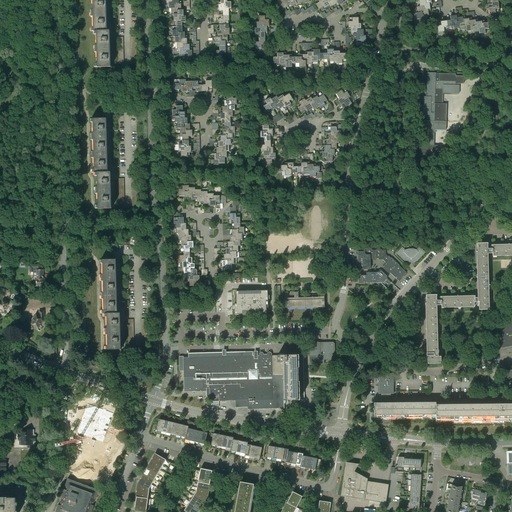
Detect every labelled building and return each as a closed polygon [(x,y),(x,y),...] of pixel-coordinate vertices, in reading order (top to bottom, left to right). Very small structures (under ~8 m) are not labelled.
[(169,9),(171,9),(175,9),(175,5),(179,4),(178,0),(172,0),(173,2),(169,3),(169,9)] [(220,0),(221,5),(225,5),(225,9),(229,9),(231,9),(231,2),(227,2),(227,0),(220,0)] [(284,0),(274,0),(272,2),(274,5),(275,4),(279,10),(284,7),(284,6),(281,3),(285,1),(284,0)] [(284,0),(285,1),(281,3),(284,6),(284,7),(285,8),(290,5),(288,1),(289,0),(284,0)] [(325,0),(317,0),(319,2),(316,4),(319,10),(324,6),(322,3),(326,0),(325,0)] [(325,0),(326,0),(322,3),(324,6),(326,8),(331,5),(329,1),(330,0),(325,0)] [(419,0),(420,6),(420,7),(423,6),(424,10),(428,9),(428,10),(430,9),(429,3),(425,4),(424,0),(423,0),(421,0),(419,0)] [(496,13),(499,13),(499,9),(499,6),(498,3),(492,4),(492,7),(488,8),(489,14),(496,13)] [(94,32),(97,32),(107,31),(106,4),(93,5),(94,32)] [(171,15),(173,15),(177,15),(177,10),(181,10),(181,4),(179,4),(175,5),(175,9),(171,9),(171,15)] [(221,15),(223,15),(229,14),(229,9),(225,9),(225,5),(221,5),(219,5),(219,11),(220,11),(221,15)] [(417,7),(418,13),(422,12),(422,16),(427,16),(429,16),(428,10),(428,9),(424,10),(423,6),(420,7),(420,6),(417,7)] [(174,21),(176,21),(180,20),(180,16),(184,16),(184,10),(181,10),(177,10),(177,15),(173,15),(174,21)] [(259,12),(259,22),(263,22),(263,26),(267,26),(269,26),(269,20),(265,20),(265,12),(259,12)] [(418,13),(416,13),(417,19),(421,19),(421,23),(427,22),(427,16),(422,16),(422,12),(418,13)] [(219,19),(219,25),(226,25),(225,21),(229,21),(229,14),(223,15),(223,19),(219,19)] [(176,21),(176,27),(182,26),(182,23),(186,23),(186,16),(184,16),(180,16),(180,20),(176,21)] [(448,30),(454,29),(453,22),(457,22),(456,18),(457,18),(456,16),(450,17),(450,20),(447,21),(448,27),(448,30)] [(454,29),(460,28),(459,24),(463,23),(463,19),(463,17),(457,18),(456,18),(457,22),(453,22),(454,29)] [(349,28),(351,28),(355,28),(354,24),(359,24),(358,18),(348,18),(349,28)] [(460,30),(466,29),(466,25),(470,25),(469,21),(469,19),(463,19),(463,23),(459,24),(460,28),(460,30)] [(466,32),(472,31),(473,31),(472,27),(476,26),(475,22),(476,22),(475,20),(469,21),(470,25),(466,25),(466,29),(466,32)] [(444,28),(448,27),(447,21),(440,22),(441,26),(437,26),(438,33),(444,32),(444,28)] [(473,33),(479,32),(478,28),(482,28),(482,24),(482,21),(476,22),(475,22),(476,26),(472,27),(473,31),(472,31),(473,33)] [(257,22),(257,28),(261,28),(261,32),(265,32),(267,32),(267,26),(263,26),(263,22),(259,22),(257,22)] [(351,34),(353,34),(357,34),(357,30),(361,30),(361,23),(359,24),(354,24),(355,28),(351,28),(351,34)] [(479,32),(479,34),(485,33),(485,30),(489,29),(488,23),(482,24),(482,28),(478,28),(479,32)] [(219,25),(219,31),(223,31),(223,35),(227,35),(230,35),(230,28),(226,28),(226,25),(219,25)] [(172,37),(175,37),(178,37),(178,33),(183,32),(182,26),(176,27),(176,30),(172,30),(172,37)] [(259,35),(259,39),(265,38),(265,32),(261,32),(261,28),(257,28),(255,28),(255,35),(259,35)] [(353,40),(356,40),(359,40),(359,36),(364,36),(363,30),(361,30),(357,30),(357,34),(353,34),(353,40)] [(107,31),(97,32),(98,68),(111,67),(110,31),(107,31)] [(217,31),(217,37),(221,37),(221,41),(225,41),(228,41),(227,35),(223,35),(223,31),(219,31),(217,31)] [(175,43),(177,43),(181,43),(181,39),(185,39),(185,38),(185,32),(183,32),(178,33),(178,37),(175,37),(175,43)] [(356,40),(356,46),(362,46),(362,42),(366,42),(366,36),(364,36),(359,36),(359,40),(356,40)] [(219,43),(219,47),(226,47),(225,41),(221,41),(221,37),(217,37),(215,37),(215,43),(219,43)] [(177,49),(179,49),(183,49),(183,45),(187,45),(187,44),(187,38),(185,38),(185,39),(181,39),(181,43),(177,43),(177,49)] [(265,38),(259,39),(259,42),(255,42),(255,49),(261,48),(261,45),(265,45),(265,38)] [(180,55),(182,55),(186,55),(186,51),(190,50),(190,44),(187,44),(187,45),(183,45),(183,49),(179,49),(180,55)] [(215,51),(216,57),(224,57),(224,53),(226,53),(226,47),(219,47),(219,51),(215,51)] [(327,53),(324,53),(324,60),(329,60),(330,60),(330,55),(334,55),(334,52),(334,49),(327,49),(327,53)] [(182,55),(182,61),(188,61),(188,57),(192,57),(192,50),(190,50),(186,51),(186,55),(182,55)] [(313,50),(313,52),(314,52),(314,56),(318,56),(318,60),(324,60),(324,53),(320,54),(320,50),(313,50)] [(340,51),(334,52),(334,55),(330,55),(330,60),(329,60),(330,62),(336,62),(336,57),(340,57),(340,54),(340,51)] [(307,52),(307,55),(308,58),(312,58),(312,63),(318,62),(318,60),(318,56),(314,56),(314,52),(313,52),(307,52)] [(273,64),(279,64),(279,59),(283,59),(283,55),(283,53),(277,53),(277,57),(273,57),(273,64)] [(346,53),(340,54),(340,57),(336,57),(336,62),(336,64),(342,64),(342,60),(346,60),(346,53)] [(279,66),(285,66),(286,66),(285,61),(289,61),(289,57),(290,57),(289,55),(283,55),(283,59),(279,59),(279,64),(279,66)] [(301,55),(301,57),(302,61),(306,61),(306,65),(312,65),(312,63),(312,58),(308,58),(307,55),(301,55)] [(286,66),(285,66),(285,68),(292,68),(292,64),(296,64),(295,57),(290,57),(289,57),(289,61),(285,61),(286,66)] [(301,57),(295,57),(296,64),(299,64),(299,67),(306,67),(306,65),(306,61),(302,61),(301,57)] [(442,145),(434,145),(434,130),(446,130),(447,104),(443,104),(443,93),(459,94),(459,84),(463,84),(464,76),(456,76),(456,74),(436,73),(428,73),(427,97),(423,97),(422,115),(430,115),(430,121),(426,121),(426,129),(427,129),(427,133),(426,133),(425,145),(420,145),(420,157),(435,158),(435,152),(441,152),(442,145)] [(186,86),(186,82),(186,79),(179,80),(174,80),(174,82),(173,82),(173,80),(169,80),(169,87),(170,87),(173,87),(176,87),(176,90),(182,90),(182,86),(186,86)] [(182,90),(182,92),(188,92),(188,91),(192,91),(192,88),(191,81),(186,82),(186,86),(182,86),(182,90)] [(198,81),(191,81),(192,88),(196,88),(196,92),(202,91),(202,85),(198,85),(198,81)] [(205,85),(202,85),(202,91),(208,91),(208,90),(212,89),(212,87),(212,81),(205,81),(205,85)] [(336,94),(339,99),(343,97),(345,100),(348,98),(350,97),(345,88),(336,94)] [(226,95),(226,101),(230,101),(230,105),(235,105),(237,105),(237,98),(233,98),(233,94),(226,95)] [(289,94),(284,97),(286,100),(283,102),(285,106),(286,108),(291,104),(289,101),(293,99),(289,94)] [(283,95),(278,98),(280,101),(276,103),(278,107),(279,109),(285,106),(283,102),(286,100),(284,97),(283,95)] [(324,95),(318,98),(320,101),(317,103),(319,107),(320,109),(326,105),(329,103),(327,100),(324,95)] [(277,96),(271,99),(273,103),(270,105),(272,108),(273,110),(278,107),(276,103),(280,101),(278,98),(277,96)] [(317,96),(312,99),(314,102),(311,105),(313,108),(314,110),(319,107),(317,103),(320,101),(318,98),(317,96)] [(271,99),(270,97),(265,101),(267,104),(263,106),(267,112),(272,108),(270,105),(273,103),(271,99)] [(311,97),(306,100),(306,101),(308,104),(304,106),(306,110),(307,111),(313,108),(311,105),(314,102),(312,99),(311,97)] [(343,109),(344,108),(346,111),(353,106),(348,98),(345,100),(343,97),(339,99),(337,100),(343,109)] [(306,101),(306,100),(305,99),(299,102),(301,105),(298,107),(301,113),(306,110),(304,106),(308,104),(306,101)] [(224,101),(224,107),(228,107),(228,111),(233,111),(235,111),(235,105),(230,105),(230,101),(226,101),(224,101)] [(173,117),(175,117),(175,116),(179,116),(178,112),(183,112),(183,106),(176,106),(176,107),(173,107),(173,110),(172,110),(173,117)] [(222,107),(222,113),(226,113),(226,117),(231,117),(233,117),(233,111),(228,111),(228,107),(224,107),(222,107)] [(177,122),(177,123),(181,122),(181,118),(185,118),(185,112),(183,112),(178,112),(179,116),(175,116),(175,117),(175,123),(177,122)] [(231,123),(231,117),(226,117),(226,113),(222,113),(220,113),(220,119),(222,119),(222,123),(224,123),(231,123)] [(177,129),(180,128),(183,128),(183,124),(188,124),(187,118),(185,118),(181,118),(181,122),(177,123),(177,129)] [(93,119),(94,146),(107,145),(106,119),(93,119)] [(224,123),(224,129),(228,129),(229,133),(233,133),(235,133),(235,126),(231,127),(231,123),(224,123)] [(180,135),(182,134),(186,134),(186,130),(190,130),(190,124),(188,124),(183,124),(183,128),(180,128),(180,135)] [(262,125),(262,131),(266,131),(266,135),(271,135),(273,135),(272,125),(262,125)] [(330,127),(330,133),(334,133),(334,137),(339,137),(341,137),(341,131),(342,131),(342,125),(339,125),(336,125),(336,127),(330,127)] [(222,129),(222,135),(226,135),(226,139),(231,139),(233,139),(233,133),(229,133),(228,129),(224,129),(222,129)] [(182,134),(182,141),(189,140),(189,137),(192,136),(192,130),(190,130),(186,130),(186,134),(182,134)] [(264,138),(264,141),(271,141),(271,135),(266,135),(266,131),(262,131),(260,131),(260,138),(264,138)] [(328,133),(328,139),(332,139),(332,143),(337,143),(339,143),(339,137),(334,137),(334,133),(330,133),(328,133)] [(220,135),(220,141),(224,141),(224,145),(229,145),(231,145),(231,139),(226,139),(226,135),(222,135),(220,135)] [(326,139),(326,145),(326,146),(330,145),(330,149),(335,149),(337,149),(337,143),(332,143),(332,139),(328,139),(326,139)] [(189,146),(189,140),(182,141),(182,144),(178,144),(178,145),(175,145),(175,151),(179,150),(179,151),(181,151),(181,150),(185,150),(185,147),(189,146)] [(218,141),(218,147),(218,148),(222,147),(222,151),(227,151),(229,151),(229,145),(224,145),(224,141),(220,141),(218,141)] [(261,152),(263,152),(263,151),(267,151),(267,147),(271,147),(271,141),(264,141),(264,145),(261,145),(261,152)] [(95,173),(97,173),(108,172),(107,145),(94,146),(95,173)] [(324,146),(324,152),(328,152),(328,156),(333,155),(333,156),(335,155),(335,149),(330,149),(330,145),(326,146),(326,145),(324,146)] [(181,150),(181,151),(181,157),(187,157),(187,153),(191,152),(191,146),(189,146),(185,147),(185,150),(181,150)] [(216,148),(216,154),(220,154),(220,158),(224,157),(224,158),(227,158),(227,151),(222,151),(222,147),(218,148),(218,147),(216,148)] [(263,158),(265,158),(265,157),(269,157),(269,153),(273,153),(273,147),(271,147),(267,147),(267,151),(263,151),(263,152),(263,158)] [(324,152),(322,152),(322,158),(326,158),(326,162),(333,162),(333,156),(333,155),(328,156),(328,152),(324,152)] [(265,157),(265,158),(266,164),(272,163),(272,160),(276,159),(276,153),(273,153),(269,153),(269,157),(265,157)] [(216,154),(214,154),(214,160),(210,160),(210,162),(207,162),(204,162),(204,165),(219,165),(219,164),(225,164),(224,158),(224,157),(220,158),(220,154),(216,154)] [(297,173),(303,173),(303,169),(307,169),(307,165),(307,162),(301,163),(301,166),(297,167),(297,173)] [(291,173),(297,173),(297,167),(293,167),(293,163),(287,163),(287,165),(287,169),(291,169),(291,173)] [(303,175),(309,175),(310,175),(310,171),(313,171),(313,167),(313,164),(307,165),(307,169),(303,169),(303,173),(303,175)] [(292,175),(291,173),(291,169),(287,169),(287,165),(281,165),(281,166),(281,172),(285,172),(285,176),(292,175)] [(316,177),(316,179),(322,178),(321,172),(320,173),(320,166),(313,167),(313,171),(310,171),(310,175),(309,175),(310,177),(316,177)] [(108,172),(97,173),(98,209),(111,208),(110,172),(108,172)] [(179,196),(185,196),(185,192),(189,192),(189,188),(189,185),(182,186),(182,189),(179,190),(179,196)] [(185,198),(191,198),(191,194),(195,194),(195,190),(195,187),(189,188),(189,192),(185,192),(185,196),(185,198)] [(191,200),(197,200),(197,196),(201,196),(201,192),(201,189),(195,190),(195,194),(191,194),(191,198),(191,200)] [(197,202),(203,202),(203,198),(207,198),(207,194),(207,191),(201,192),(201,196),(197,196),(197,200),(197,202)] [(203,204),(209,204),(210,204),(210,200),(214,200),(213,196),(213,194),(207,194),(207,198),(203,198),(203,202),(203,204)] [(210,204),(209,204),(210,206),(216,206),(216,202),(220,202),(220,203),(226,203),(226,196),(220,196),(213,196),(214,200),(210,200),(210,204)] [(236,217),(236,207),(233,207),(230,208),(230,214),(230,220),(231,220),(232,224),(234,224),(240,223),(240,217),(236,217)] [(174,228),(176,228),(176,227),(180,227),(180,223),(184,223),(184,217),(177,217),(177,212),(173,212),(174,221),(174,228)] [(176,234),(178,234),(182,234),(182,229),(186,229),(186,223),(184,223),(180,223),(180,227),(176,227),(176,228),(176,234)] [(234,224),(234,229),(234,230),(238,230),(238,233),(242,233),(244,233),(244,227),(240,227),(240,223),(234,224)] [(179,240),(181,240),(185,240),(185,235),(189,235),(189,229),(186,229),(182,229),(182,234),(178,234),(179,240)] [(232,230),(232,236),(236,236),(236,240),(240,240),(242,240),(242,233),(238,233),(238,230),(234,230),(234,229),(232,230)] [(271,251),(297,250),(297,236),(271,237),(269,237),(269,233),(267,233),(267,245),(271,245),(271,251)] [(181,246),(183,246),(187,245),(187,242),(191,241),(191,235),(189,235),(185,235),(185,240),(181,240),(181,246)] [(230,236),(230,242),(234,242),(234,246),(238,246),(240,246),(240,240),(236,240),(236,236),(232,236),(230,236)] [(183,246),(183,252),(190,252),(190,248),(194,248),(193,241),(191,241),(187,242),(187,245),(183,246)] [(228,242),(228,248),(232,248),(232,252),(236,252),(238,252),(238,246),(234,246),(234,242),(230,242),(228,242)] [(479,298),(479,302),(479,310),(489,309),(488,253),(488,249),(487,243),(477,243),(479,298)] [(491,249),(488,249),(488,253),(492,253),(493,256),(511,255),(511,244),(491,245),(491,249)] [(366,250),(364,250),(364,253),(366,255),(369,255),(369,259),(370,259),(376,259),(376,250),(372,250),(369,247),(366,250)] [(381,258),(381,259),(386,254),(386,250),(381,250),(378,247),(376,250),(376,259),(379,259),(379,258),(381,258)] [(409,249),(405,250),(402,247),(396,253),(405,262),(406,261),(408,263),(409,261),(412,261),(414,263),(416,261),(417,261),(425,253),(419,247),(416,250),(413,249),(409,249)] [(226,248),(226,254),(230,254),(230,258),(234,258),(236,258),(236,252),(232,252),(232,248),(228,248),(226,248)] [(180,262),(182,262),(186,262),(186,258),(190,258),(190,257),(190,252),(183,252),(184,255),(180,256),(180,262)] [(370,269),(370,259),(369,259),(369,255),(366,255),(364,253),(358,254),(358,269),(362,269),(362,270),(366,270),(366,269),(370,269)] [(224,254),(224,260),(228,260),(228,264),(232,264),(234,264),(234,258),(230,258),(230,254),(226,254),(224,254)] [(381,259),(386,263),(390,259),(386,255),(386,254),(381,259)] [(192,263),(192,257),(190,257),(190,258),(186,258),(186,262),(182,262),(180,262),(180,268),(182,268),(184,268),(189,268),(188,264),(192,264),(192,263)] [(389,272),(393,276),(397,271),(396,269),(399,266),(399,265),(391,258),(390,259),(386,263),(382,267),(387,272),(389,272)] [(103,260),(104,287),(117,286),(116,260),(103,260)] [(224,260),(222,260),(222,267),(221,267),(221,272),(226,272),(226,271),(232,270),(232,264),(228,264),(228,260),(224,260)] [(185,274),(187,274),(191,274),(191,270),(195,270),(195,269),(195,263),(192,263),(192,264),(188,264),(189,268),(184,268),(185,274)] [(41,270),(41,268),(38,268),(38,265),(29,265),(29,268),(30,268),(30,272),(33,272),(33,276),(37,276),(37,279),(37,285),(41,285),(41,288),(45,288),(45,279),(43,279),(43,270),(41,270)] [(397,271),(393,276),(399,281),(406,273),(399,266),(396,269),(397,271)] [(187,280),(189,280),(193,280),(193,276),(197,276),(197,269),(195,269),(195,270),(191,270),(191,274),(187,274),(187,280)] [(380,269),(377,272),(362,273),(363,275),(360,275),(360,279),(359,279),(359,283),(365,283),(365,282),(367,282),(366,283),(383,283),(384,281),(386,283),(387,281),(386,280),(387,279),(387,276),(380,269)] [(189,280),(189,286),(196,286),(196,282),(200,282),(199,275),(197,276),(193,276),(193,280),(189,280)] [(104,314),(107,314),(117,313),(117,286),(104,287),(104,314)] [(8,291),(2,288),(0,291),(0,293),(2,295),(0,299),(0,311),(0,312),(1,312),(2,312),(3,311),(4,312),(8,303),(2,300),(5,295),(5,296),(8,291)] [(268,290),(236,291),(236,304),(235,304),(235,314),(267,313),(266,301),(268,301),(268,290)] [(294,298),(284,298),(284,302),(286,302),(287,308),(324,307),(324,296),(319,296),(319,294),(315,295),(314,297),(298,298),(298,292),(294,292),(294,298)] [(437,305),(436,301),(436,295),(426,295),(428,353),(426,353),(427,356),(428,364),(441,364),(441,356),(438,356),(437,305)] [(440,300),(436,301),(437,305),(441,305),(442,308),(474,307),(474,302),(479,302),(479,298),(475,298),(475,296),(440,297),(440,300)] [(39,309),(43,309),(43,300),(43,299),(42,299),(35,299),(34,299),(34,300),(34,309),(39,309)] [(39,316),(36,314),(31,323),(29,321),(28,321),(27,322),(27,323),(27,324),(28,324),(30,325),(30,326),(29,326),(29,327),(30,327),(30,328),(31,329),(32,329),(33,329),(34,328),(38,330),(42,322),(43,322),(44,322),(44,321),(44,311),(39,311),(39,316)] [(117,313),(107,314),(108,350),(121,349),(120,313),(117,313)] [(511,320),(499,334),(502,348),(511,345),(511,320)] [(332,342),(312,343),(312,347),(309,347),(310,364),(335,363),(335,345),(334,344),(334,343),(333,343),(333,342),(332,342)] [(223,352),(188,353),(188,358),(183,358),(183,356),(179,356),(179,371),(183,371),(184,392),(208,391),(211,391),(211,394),(213,395),(219,395),(219,401),(230,401),(230,407),(242,407),(242,410),(284,409),(284,401),(304,400),(304,377),(303,355),(272,355),(271,353),(269,352),(267,353),(267,354),(264,355),(263,353),(262,352),(260,353),(258,354),(258,355),(256,356),(253,356),(253,352),(223,352)] [(393,374),(379,374),(379,394),(381,394),(382,406),(374,406),(374,420),(375,421),(377,422),(380,423),(382,423),(382,424),(391,424),(391,419),(436,418),(436,410),(436,406),(435,406),(435,401),(432,401),(432,406),(391,406),(391,394),(393,394),(393,374)] [(113,413),(87,404),(77,432),(86,436),(72,474),(95,482),(103,478),(106,479),(121,439),(117,437),(119,430),(108,426),(113,413)] [(436,410),(436,418),(436,423),(488,422),(511,421),(511,405),(503,406),(503,405),(500,405),(500,406),(436,406),(436,410)] [(33,431),(23,431),(23,433),(21,433),(21,435),(19,435),(19,433),(19,445),(22,445),(22,444),(27,444),(27,447),(33,447),(33,442),(35,442),(34,436),(33,436),(33,431)] [(156,454),(153,459),(163,465),(166,460),(156,454)] [(153,459),(150,464),(160,470),(163,465),(153,459)] [(365,500),(386,503),(389,484),(378,483),(367,481),(367,479),(364,477),(360,475),(356,474),(356,475),(353,473),(358,464),(346,462),(341,496),(364,500),(365,500)] [(150,464),(147,469),(157,475),(160,470),(150,464)] [(147,469),(144,474),(154,480),(157,475),(147,469)] [(144,474),(141,479),(152,485),(154,480),(144,474)] [(59,505),(58,505),(55,511),(91,511),(94,506),(92,505),(95,497),(97,498),(99,490),(68,478),(65,486),(66,487),(65,490),(64,489),(61,497),(62,497),(59,505)] [(141,479),(138,485),(149,489),(152,485),(141,479)] [(248,511),(254,484),(246,483),(240,482),(234,511),(248,511)] [(138,485),(137,491),(149,493),(149,489),(138,485)] [(451,485),(449,500),(459,502),(462,486),(451,485)] [(207,497),(208,490),(197,488),(196,492),(207,497)] [(472,499),(471,502),(475,503),(476,500),(478,501),(480,491),(474,490),(472,499)] [(480,491),(478,501),(480,501),(480,504),(483,505),(484,502),(487,493),(480,491)] [(203,502),(207,497),(196,492),(193,496),(203,502)] [(293,492),(287,503),(292,505),(297,494),(293,492)] [(302,496),(297,494),(292,505),(296,508),(302,496)] [(203,502),(193,496),(190,501),(200,507),(203,502)] [(0,511),(15,511),(16,498),(0,497),(0,511)] [(449,500),(446,511),(457,511),(459,502),(449,500)] [(200,507),(190,501),(187,505),(197,511),(200,507)] [(296,508),(292,505),(287,503),(285,507),(293,511),(297,511),(299,509),(296,508)]
